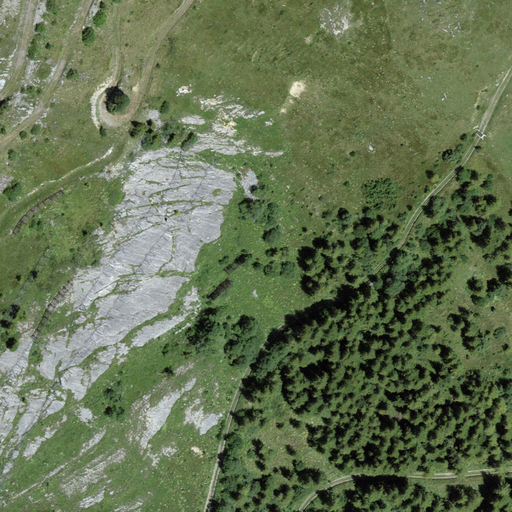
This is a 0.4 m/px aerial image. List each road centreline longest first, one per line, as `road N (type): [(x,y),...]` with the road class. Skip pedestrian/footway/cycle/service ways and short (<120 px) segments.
road 1 (track): [(208,511),(236,401),(259,353),(285,322),(344,295),(376,269),(476,138),(511,72)]
road 2 (track): [(191,0),(162,35),(126,124),(115,124),(101,107),(118,71),(121,0)]
road 3 (track): [(511,470),(357,476),(318,492),(300,511)]
road 4 (track): [(89,0),(38,112),(0,146)]
